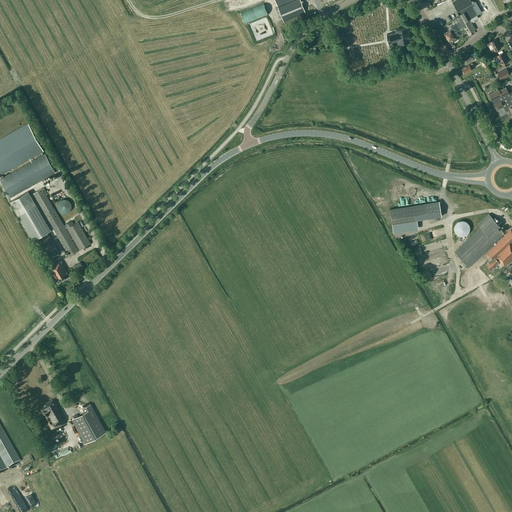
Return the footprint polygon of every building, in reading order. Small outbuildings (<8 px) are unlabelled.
[(299,0),(295,0),(277,7),(283,22),(304,13),(299,0)] [(460,20),(462,23),(464,22),(469,32),(474,29),(469,19),(477,14),(472,6),(474,6),(470,0),(453,0),(451,1),(462,19),(460,20)] [(462,23),(460,20),(450,26),(452,29),(444,33),(445,34),(445,35),(445,36),(446,36),(447,38),(447,40),(448,40),(449,41),(451,43),(457,40),(453,33),(460,29),(457,25),(461,22),(462,23)] [(410,38),(412,35),(411,32),(408,30),(407,27),(395,29),(396,32),(387,34),(386,34),(387,36),(387,40),(388,42),(392,41),(397,40),(398,44),(410,41),(409,38),(410,38)] [(488,46),(489,47),(498,43),(496,38),(490,41),(491,44),(488,46)] [(495,59),(496,61),(505,57),(503,52),(497,55),(498,58),(495,59)] [(470,67),(473,65),(472,62),(469,64),(461,68),(464,73),(471,69),(470,67)] [(509,75),(506,68),(497,73),(501,79),(509,75)] [(510,95),(506,86),(499,90),(498,89),(488,94),(492,101),(492,100),(493,103),(500,116),(506,113),(508,116),(511,115),(511,114),(511,95),(511,94),(510,95)] [(0,175),(43,151),(28,123),(0,138),(0,175)] [(54,173),(44,154),(0,178),(10,197),(54,173)] [(33,193),(44,212),(69,256),(78,251),(65,227),(66,226),(80,249),(90,243),(78,222),(72,225),(70,221),(63,225),(51,205),(42,188),(33,193)] [(11,201),(17,212),(33,240),(51,230),(28,191),(11,201)] [(67,213),(68,212),(69,211),(70,211),(70,210),(71,209),(71,208),(71,207),(71,206),(71,205),(71,204),(71,203),(70,203),(70,202),(69,201),(69,200),(68,200),(67,200),(66,199),(65,199),(64,199),(63,199),(62,199),(61,199),(61,200),(60,200),(59,201),(59,202),(58,202),(58,203),(57,204),(57,205),(57,206),(57,207),(57,208),(58,209),(58,210),(59,210),(59,211),(60,212),(61,212),(61,213),(62,213),(63,213),(64,213),(65,213),(66,213),(67,213)] [(439,200),(389,209),(392,224),(441,215),(439,200)] [(469,267),(503,234),(497,228),(500,225),(489,214),(477,224),(480,227),(454,252),(454,251),(434,269),(450,287),(470,269),(469,267)] [(470,230),(470,228),(470,226),(469,225),(468,224),(467,222),(466,221),(465,221),(463,220),(462,220),(460,220),(459,221),(457,221),(456,222),(455,224),(455,225),(454,226),(454,228),(454,230),(455,231),(455,232),(456,234),(457,235),(459,235),(460,236),(462,236),(463,236),(465,235),(466,235),(467,234),(468,232),(469,231),(470,230)] [(511,230),(511,229),(495,243),(494,245),(485,253),(490,259),(486,263),(491,269),(499,261),(501,263),(502,262),(505,265),(511,258),(511,243),(511,242),(511,230)] [(59,253),(51,239),(43,244),(50,258),(59,253)] [(65,278),(69,276),(61,261),(49,267),(53,275),(51,276),(54,282),(56,280),(58,283),(66,278),(65,278)] [(80,262),(73,266),(76,271),(83,267),(80,262)] [(62,424),(67,421),(62,413),(61,414),(56,405),(57,405),(53,399),(37,408),(50,432),(62,425),(62,424)] [(106,432),(91,403),(82,408),(84,412),(72,419),(85,443),(106,432)] [(0,425),(0,472),(21,461),(0,425)]
